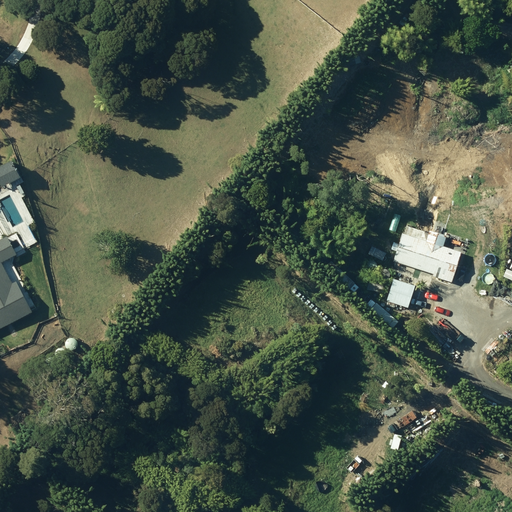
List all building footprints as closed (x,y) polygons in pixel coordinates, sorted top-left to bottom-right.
[(372,70),(376,76),(382,72),(377,66),(372,70)] [(404,233),(396,260),(435,272),(433,276),(452,282),(461,251),(443,246),(447,234),(431,230),(428,240),(404,232),(404,233)] [(0,328),(33,312),(17,281),(13,283),(2,262),(17,254),(8,236),(0,240),(0,328)] [(372,250),(383,257),(388,250),(377,244),(372,250)] [(503,255),(489,245),(484,252),(498,262),(503,255)] [(385,282),(368,281),(367,290),(384,291),(385,282)] [(382,296),(390,300),(397,286),(390,282),(382,296)] [(440,312),(447,319),(453,313),(447,306),(440,312)] [(426,352),(440,365),(445,360),(431,347),(426,352)]
